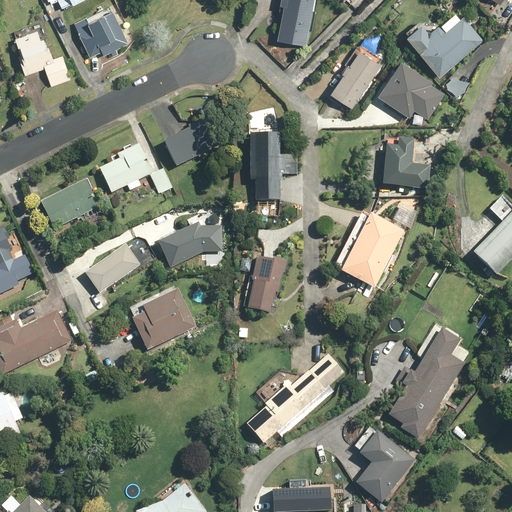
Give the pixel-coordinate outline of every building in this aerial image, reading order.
[(80,0),(48,0),(50,4),(57,0),(58,0),(63,9),(80,0)] [(280,0),(280,4),(284,4),(278,39),(307,43),(313,0),(280,0)] [(104,56),(111,52),(113,56),(119,53),(116,49),(129,43),(112,10),(91,21),(89,15),(74,23),(90,55),(101,50),(104,56)] [(422,24),(407,36),(441,76),(484,40),(463,15),(447,29),(441,21),(428,32),(422,24)] [(71,79),(63,54),(53,58),(46,37),(41,39),(38,30),(13,39),(25,75),(46,68),(52,85),(71,79)] [(385,59),(362,44),(330,92),(353,107),(385,59)] [(210,118),(164,141),(177,167),(223,145),(210,118)] [(283,134),(251,133),(249,179),(256,179),(255,198),(280,199),(283,134)] [(398,146),(387,145),(383,184),(427,188),(429,163),(412,162),(414,140),(399,138),(398,146)] [(141,186),(138,180),(150,174),(153,173),(139,144),(118,154),(120,158),(100,168),(112,193),(128,185),(130,191),(141,186)] [(164,168),(153,173),(150,174),(160,193),(173,187),(164,168)] [(101,206),(86,179),(42,202),(56,230),(101,206)] [(498,274),(511,259),(511,204),(503,196),(490,210),(503,223),(475,252),(498,274)] [(376,287),(404,232),(363,212),(335,266),(376,287)] [(200,226),(199,223),(159,242),(172,268),(204,252),(223,252),(223,226),(200,226)] [(0,275),(1,278),(0,278),(0,293),(20,285),(17,279),(27,274),(4,226),(0,228),(0,275)] [(101,293),(141,265),(126,244),(86,272),(101,293)] [(251,280),(254,280),(248,306),(275,312),(287,261),(274,258),(273,261),(256,257),(251,280)] [(197,328),(179,289),(143,306),(146,311),(133,317),(148,351),(197,328)] [(0,372),(1,375),(72,341),(58,311),(20,329),(16,320),(0,327),(0,372)] [(442,329),(415,372),(405,365),(395,382),(405,388),(389,414),(404,423),(400,429),(418,440),(465,364),(451,356),(460,341),(442,329)] [(265,442),(344,372),(327,354),(296,382),(285,369),(256,394),(267,406),(248,423),(265,442)] [(0,441),(20,433),(15,422),(23,419),(11,390),(0,394),(0,441)] [(417,460),(371,427),(354,450),(372,463),(356,485),(384,505),(417,460)] [(207,511),(184,483),(163,500),(136,510),(137,511),(207,511)] [(274,488),(275,511),(332,510),(331,486),(274,488)] [(7,511),(45,511),(31,496),(20,505),(12,496),(2,505),(7,511)]
